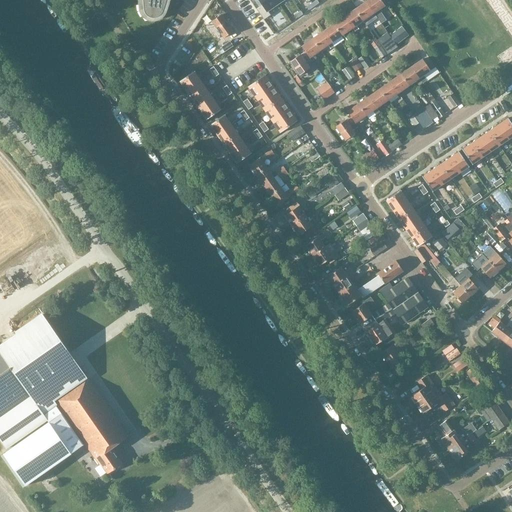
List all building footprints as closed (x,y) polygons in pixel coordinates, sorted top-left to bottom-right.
[(142,0),(143,0),(143,9),(144,12),(146,15),(149,17),(150,17),(153,18),(156,17),(159,16),(160,15),(162,12),(164,6),(166,1),(165,0),(142,0)] [(275,0),(257,0),(262,5),(256,9),(263,19),(269,15),(267,12),(278,4),(275,0)] [(368,0),(366,2),(377,18),(381,24),(386,20),(379,10),(384,6),(380,0),(368,0)] [(366,2),(355,10),(363,21),(366,26),(377,18),(366,2)] [(355,10),(344,17),(352,29),(355,32),(359,29),(356,26),(363,21),(355,10)] [(212,22),(224,38),(233,31),(222,15),(212,22)] [(333,25),(342,36),(352,29),(344,17),(333,25)] [(342,36),(333,25),(323,32),(331,44),(342,36)] [(396,44),(404,38),(408,35),(401,26),(389,35),(393,41),(396,44)] [(323,32),(312,40),(320,51),(328,46),(330,49),(333,47),(331,44),(323,32)] [(378,33),(374,36),(379,43),(382,40),(378,33)] [(301,47),(305,53),(311,62),(316,58),(314,55),(320,51),(312,40),(301,47)] [(221,48),(224,52),(232,47),(229,42),(221,48)] [(386,55),(379,45),(374,48),(381,58),(386,55)] [(312,62),(311,62),(305,53),(300,56),(290,63),(300,76),(309,69),(307,66),(312,62)] [(358,59),(365,69),(371,65),(364,55),(358,59)] [(349,62),(355,71),(361,67),(355,58),(349,62)] [(411,68),(422,83),(427,80),(424,76),(430,71),(422,60),(411,68)] [(342,71),(349,81),(354,77),(347,67),(342,71)] [(400,75),(408,87),(415,82),(418,86),(422,83),(411,68),(400,75)] [(194,71),(179,82),(186,91),(201,81),(194,71)] [(265,75),(247,87),(256,99),(273,87),(265,75)] [(390,83),(398,94),(408,87),(400,75),(390,83)] [(201,81),(186,91),(192,101),(207,90),(201,81)] [(317,90),(323,99),(333,92),(327,83),(317,90)] [(398,94),(390,83),(379,90),(387,102),(398,94)] [(273,87),(256,99),(264,110),(281,98),(273,87)] [(207,90),(192,101),(199,110),(214,100),(207,90)] [(379,90),(369,97),(377,109),(387,102),(379,90)] [(447,98),(454,108),(459,104),(452,94),(447,98)] [(358,105),(366,116),(373,112),(375,115),(379,112),(377,109),(369,97),(358,105)] [(281,98),(264,110),(272,121),(289,109),(281,98)] [(214,100),(199,110),(206,120),(220,110),(214,100)] [(434,100),(430,103),(432,106),(431,106),(431,107),(437,116),(439,118),(444,114),(434,100)] [(355,124),(356,124),(366,116),(358,105),(347,112),(351,117),(355,124)] [(289,109),(272,121),(280,133),(297,121),(289,109)] [(426,112),(421,115),(428,126),(433,123),(426,112)] [(224,115),(209,125),(216,135),(231,124),(224,115)] [(409,119),(414,127),(418,124),(413,116),(409,119)] [(355,124),(351,117),(346,121),(345,120),(336,127),(345,140),(355,134),(352,130),(357,126),(356,124),(355,124)] [(511,124),(507,118),(498,124),(508,139),(511,136),(511,124)] [(231,124),(216,135),(223,144),(237,134),(231,124)] [(498,124),(489,131),(499,146),(508,139),(498,124)] [(288,134),(292,141),(304,132),(300,126),(288,134)] [(409,132),(413,137),(417,133),(414,128),(409,132)] [(489,131),(480,137),(490,152),(499,146),(489,131)] [(237,134),(223,144),(229,154),(244,143),(237,134)] [(480,137),(471,143),(481,158),(490,152),(480,137)] [(376,144),(385,156),(392,152),(383,139),(376,144)] [(388,145),(391,151),(401,144),(398,139),(388,145)] [(244,143),(229,154),(236,163),(251,153),(244,143)] [(471,143),(461,149),(471,164),(481,158),(471,143)] [(301,150),(304,155),(314,148),(311,144),(301,150)] [(249,165),(256,175),(267,168),(263,162),(274,154),(271,149),(249,165)] [(305,156),(310,164),(320,157),(315,149),(305,156)] [(363,158),(369,166),(379,159),(373,151),(363,158)] [(458,152),(449,158),(459,173),(468,166),(458,152)] [(449,158),(440,164),(450,179),(459,173),(449,158)] [(440,164),(431,170),(441,185),(450,179),(440,164)] [(274,170),(278,175),(285,170),(282,165),(274,170)] [(316,174),(320,179),(330,172),(326,166),(316,174)] [(267,168),(256,175),(263,185),(278,175),(274,170),(270,173),(267,168)] [(278,175),(263,185),(270,195),(281,188),(280,187),(284,184),(281,179),(286,175),(288,174),(285,170),(278,175)] [(431,170),(422,177),(432,191),(441,185),(431,170)] [(327,185),(322,178),(313,184),(318,191),(327,185)] [(331,190),(335,195),(345,188),(341,183),(331,190)] [(475,183),(469,187),(475,194),(480,190),(475,183)] [(281,188),(270,195),(277,205),(299,189),(295,185),(284,192),(281,188)] [(345,188),(335,195),(338,200),(348,193),(345,188)] [(400,190),(385,201),(392,210),(407,200),(400,190)] [(313,197),(316,202),(322,198),(319,193),(313,197)] [(493,202),(490,197),(483,202),(486,207),(493,202)] [(407,200),(392,210),(398,219),(413,209),(407,200)] [(350,206),(346,201),(341,204),(345,210),(350,206)] [(284,215),(292,225),(306,216),(296,202),(289,208),(291,210),(284,215)] [(478,205),(474,208),(481,217),(485,214),(478,205)] [(356,206),(349,210),(353,216),(360,211),(356,206)] [(413,209),(398,219),(404,228),(419,218),(413,209)] [(352,221),(356,226),(366,219),(362,214),(352,221)] [(306,216),(292,225),(298,235),(305,230),(307,233),(315,228),(306,216)] [(419,218),(404,228),(410,237),(425,227),(419,218)] [(366,219),(356,226),(359,231),(369,224),(366,219)] [(458,219),(454,222),(462,230),(466,227),(458,219)] [(451,235),(458,229),(454,223),(447,230),(451,235)] [(360,231),(366,241),(377,233),(370,224),(360,231)] [(492,229),(501,241),(508,236),(498,224),(492,229)] [(425,227),(410,237),(417,247),(432,236),(425,227)] [(484,236),(492,245),(498,240),(490,231),(484,236)] [(306,246),(313,256),(325,248),(324,247),(320,242),(320,240),(325,237),(323,234),(306,246)] [(378,234),(367,241),(370,245),(380,238),(378,234)] [(436,249),(444,241),(439,236),(431,243),(436,249)] [(382,242),(370,250),(374,256),(386,247),(382,242)] [(482,242),(477,247),(480,251),(486,246),(482,242)] [(340,257),(330,243),(324,247),(325,248),(313,256),(314,257),(313,258),(316,263),(317,262),(320,266),(327,261),(330,264),(340,257)] [(413,251),(421,263),(429,257),(420,246),(413,251)] [(490,246),(482,253),(488,259),(497,270),(505,263),(490,246)] [(482,253),(470,264),(476,270),(480,267),(489,277),(497,270),(488,259),(482,253)] [(377,278),(357,292),(360,296),(362,298),(401,270),(395,261),(377,273),(381,278),(379,280),(377,278)] [(327,276),(333,285),(347,276),(346,276),(343,272),(351,267),(347,262),(340,267),(327,276)] [(347,276),(333,285),(340,294),(353,285),(349,279),(355,275),(356,276),(361,272),(358,267),(346,276),(347,276)] [(0,307),(23,291),(7,268),(0,273),(0,307)] [(461,272),(454,278),(459,284),(469,295),(477,288),(467,277),(471,274),(466,268),(462,271),(461,272)] [(392,288),(383,295),(403,323),(427,306),(407,278),(392,288)] [(446,286),(443,288),(449,295),(452,292),(461,302),(469,295),(459,284),(454,278),(450,282),(446,286)] [(389,284),(380,290),(383,295),(392,288),(389,284)] [(353,285),(340,294),(347,305),(360,296),(357,292),(353,285)] [(371,315),(366,308),(374,303),(370,297),(362,303),(363,304),(352,312),(360,323),(371,315)] [(371,315),(377,324),(366,332),(376,345),(394,332),(386,320),(395,314),(388,303),(371,315)] [(491,332),(503,341),(511,330),(511,310),(511,312),(511,318),(511,319),(506,327),(499,322),(491,332)] [(86,377),(42,314),(0,343),(0,350),(42,410),(86,379),(85,378),(86,377)] [(420,325),(424,331),(433,324),(429,318),(420,325)] [(511,330),(503,341),(511,347),(511,330)] [(405,334),(396,341),(400,346),(409,340),(405,334)] [(381,353),(392,368),(403,361),(398,354),(402,351),(396,342),(381,353)] [(450,346),(442,352),(449,361),(459,354),(456,349),(454,351),(450,346)] [(0,350),(0,438),(7,448),(48,419),(42,410),(0,350)] [(455,362),(461,369),(470,363),(465,355),(455,362)] [(411,396),(417,405),(437,390),(431,382),(426,375),(417,381),(422,388),(411,396)] [(472,380),(478,388),(483,384),(478,376),(472,380)] [(87,379),(86,379),(55,401),(99,464),(101,463),(108,473),(122,463),(111,448),(127,436),(87,379)] [(437,390),(417,405),(423,412),(438,402),(444,411),(454,405),(446,393),(441,396),(437,390)] [(487,414),(497,406),(494,401),(483,408),(487,414)] [(24,489),(85,447),(55,405),(45,412),(50,420),(0,455),(24,489)] [(491,419),(501,412),(497,406),(487,414),(491,419)] [(505,418),(501,412),(491,419),(495,425),(505,418)] [(509,423),(505,418),(495,425),(498,430),(509,423)] [(446,420),(436,427),(443,437),(440,439),(448,450),(472,433),(476,431),(471,424),(461,430),(462,432),(456,436),(453,430),(446,420)] [(472,433),(448,450),(455,460),(468,451),(473,447),(471,443),(476,440),(472,433)] [(94,463),(89,466),(93,475),(99,472),(94,463)]
